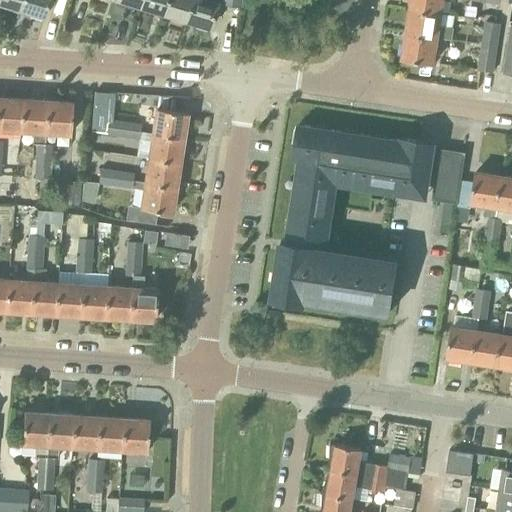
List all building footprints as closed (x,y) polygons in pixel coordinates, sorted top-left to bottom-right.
[(0,0),(0,4),(20,10),(23,0),(0,0)] [(23,0),(20,10),(44,17),(49,0),(23,0)] [(163,14),(166,0),(142,0),(140,7),(163,14)] [(166,0),(163,14),(186,21),(192,0),(166,0)] [(241,5),(241,0),(192,0),(186,21),(210,28),(218,1),(241,5)] [(413,0),(412,9),(443,14),(445,0),(454,0),(457,0),(413,0)] [(412,9),(408,33),(439,38),(439,37),(447,39),(453,39),(455,28),(449,27),(441,26),(443,14),(412,9)] [(483,46),(499,48),(502,23),(486,21),(483,46)] [(435,63),(439,38),(408,33),(404,58),(435,63)] [(495,72),(499,48),(483,46),(479,69),(495,72)] [(0,129),(21,131),(23,101),(0,99),(0,129)] [(45,133),(47,102),(23,101),(21,131),(34,132),(33,143),(38,143),(45,143),(45,133)] [(47,102),(45,133),(71,134),(73,104),(47,102)] [(152,134),(183,138),(187,113),(156,109),(152,134)] [(127,121),(109,118),(107,134),(124,137),(127,121)] [(142,132),(144,123),(127,121),(124,137),(141,140),(142,132)] [(435,143),(432,143),(431,149),(421,147),(422,141),(403,138),(402,141),(356,134),(355,139),(345,138),(346,132),(326,129),(326,135),(316,133),(317,127),(300,125),(300,128),(296,128),(294,140),(298,141),(295,157),(301,158),(299,174),(304,175),(303,185),(297,184),(292,218),(297,219),(296,229),(290,228),(288,242),(282,241),(277,272),(283,273),(281,283),(276,282),(273,297),(277,298),(276,301),(289,303),(289,300),(305,302),(306,300),(319,302),(320,296),(330,298),(329,303),(342,305),(343,300),(353,301),(352,307),(366,309),(367,304),(377,305),(376,311),(390,313),(397,267),(318,254),(331,174),(428,189),(435,143)] [(180,163),(183,138),(152,134),(149,158),(180,163)] [(37,160),(53,161),(54,144),(46,143),(45,143),(38,143),(37,160)] [(442,150),(435,198),(457,201),(464,153),(442,150)] [(176,187),(180,163),(149,158),(145,183),(176,187)] [(36,176),(36,177),(51,177),(52,177),(53,161),(37,160),(36,176)] [(119,170),(102,168),(100,184),(117,187),(119,170)] [(134,189),(134,188),(133,188),(134,181),(135,181),(136,173),(119,170),(117,187),(134,189)] [(496,217),(502,176),(477,172),(473,203),(485,205),(483,222),(488,222),(489,216),(496,217)] [(22,203),(25,175),(12,174),(9,201),(22,203)] [(43,201),(45,178),(31,176),(29,200),(43,201)] [(511,177),(502,176),(496,217),(504,218),(511,219),(511,177)] [(80,205),(82,182),(65,181),(64,204),(80,205)] [(133,188),(134,188),(144,189),(141,207),(172,212),(176,187),(145,183),(135,181),(134,181),(133,188)] [(38,223),(37,235),(43,235),(43,223),(62,225),(63,213),(37,211),(37,218),(36,223),(38,223)] [(487,231),(502,233),(504,218),(496,217),(489,216),(488,222),(487,231)] [(38,223),(36,223),(37,218),(30,218),(29,234),(37,235),(38,223)] [(502,233),(487,231),(485,245),(500,248),(502,233)] [(29,234),(28,251),(44,252),(45,235),(43,235),(37,235),(29,234)] [(79,238),(78,255),(92,256),(93,239),(79,238)] [(127,241),(126,258),(143,259),(144,241),(127,241)] [(31,312),(55,314),(57,283),(46,282),(47,268),(43,268),(44,252),(28,251),(26,268),(34,269),(33,281),(31,312)] [(77,272),(91,273),(92,256),(78,255),(77,272)] [(132,287),(130,318),(155,320),(157,289),(145,288),(146,274),(142,273),(143,259),(126,258),(125,275),(133,275),(133,287),(132,287)] [(453,264),(450,289),(463,290),(465,276),(477,278),(479,267),(453,264)] [(498,288),(500,273),(487,271),(485,286),(498,288)] [(31,312),(33,281),(8,279),(6,310),(31,312)] [(55,314),(80,315),(82,284),(57,283),(55,314)] [(80,315),(105,317),(107,286),(82,284),(80,315)] [(105,317),(130,318),(132,287),(107,286),(105,317)] [(476,289),(473,303),(489,306),(491,292),(476,289)] [(471,317),(486,320),(489,306),(473,303),(471,317)] [(511,366),(511,310),(507,310),(504,334),(499,365),(511,366)] [(474,361),(479,330),(454,326),(449,357),(474,361)] [(499,365),(504,334),(479,330),(474,361),(499,365)] [(45,489),(50,413),(25,412),(23,442),(36,443),(36,455),(40,456),(38,488),(45,489)] [(73,446),(75,415),(50,413),(45,489),(53,489),(55,457),(59,457),(59,445),(73,446)] [(97,447),(99,417),(75,415),(73,446),(97,447)] [(122,449),(124,418),(99,417),(97,447),(122,449)] [(124,418),(122,449),(147,450),(149,420),(124,418)] [(336,458),(334,469),(408,481),(409,475),(417,476),(418,473),(421,474),(424,457),(391,453),(389,465),(361,460),(363,448),(338,444),(338,446),(332,445),(331,457),(336,458)] [(450,449),(447,472),(472,475),(475,453),(451,449),(450,449)] [(88,458),(87,475),(103,476),(104,459),(88,458)] [(511,468),(506,468),(503,490),(511,491),(511,468)] [(327,479),(324,492),(355,497),(357,485),(386,490),(386,486),(398,488),(395,505),(415,508),(418,490),(407,488),(408,481),(334,469),(332,480),(327,479)] [(86,492),(102,493),(103,476),(87,475),(86,492)] [(12,488),(0,487),(0,511),(11,511),(12,488)] [(12,487),(12,488),(11,511),(10,511),(28,511),(30,488),(12,487)] [(500,511),(504,511),(511,511),(511,491),(503,490),(500,511)] [(327,507),(326,511),(352,511),(355,497),(324,492),(323,506),(327,507)] [(437,511),(452,511),(453,495),(438,494),(437,511)] [(120,496),(119,511),(144,511),(145,498),(120,496)] [(469,496),(467,506),(475,508),(477,498),(469,496)]
